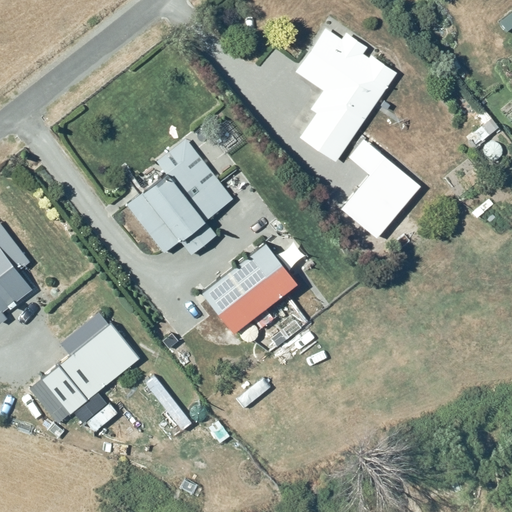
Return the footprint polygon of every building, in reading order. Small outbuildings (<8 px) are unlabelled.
[(362,41),(343,28),(340,33),(325,23),(295,69),(323,88),(311,106),(316,110),(299,135),(334,159),(395,70),(359,46),(362,41)] [(231,196),(185,137),(155,160),(164,171),(124,202),(162,251),(181,237),(191,250),(214,233),(203,219),(231,196)] [(418,184),(362,137),(348,154),(369,172),(340,206),(375,235),(418,184)] [(0,322),(7,317),(1,309),(30,287),(16,268),(27,259),(0,223),(0,322)] [(293,238),(274,253),(264,242),(200,292),(231,331),(295,281),(288,272),(307,256),(293,238)] [(136,357),(108,323),(40,378),(68,412),(136,357)]
